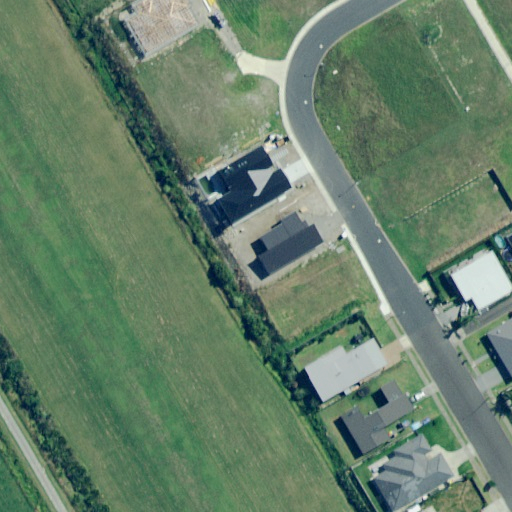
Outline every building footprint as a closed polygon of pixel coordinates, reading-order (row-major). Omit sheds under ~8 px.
[(511,289),(490,251),(448,275),(463,301),(469,298),(477,311),(511,290),(511,289)] [(415,265),(409,256),(393,267),(399,276),(415,265)] [(511,317),(484,334),(511,380),(511,317)] [(338,390),(385,362),(369,336),(343,351),(339,344),(318,356),(316,354),(298,365),(318,400),(338,389),(338,390)] [(397,354),(386,360),(391,368),(402,362),(397,354)] [(411,408),(402,391),(399,393),(391,378),(377,386),(385,401),(372,408),(360,416),(353,404),(337,414),(359,452),(387,437),(380,425),(411,408)] [(382,469),(369,476),(389,511),(452,475),(438,451),(425,459),(422,454),(430,450),(419,433),(390,450),(393,455),(379,463),(382,469)] [(411,511),(418,509),(415,503),(404,509),(406,511),(411,511)]
